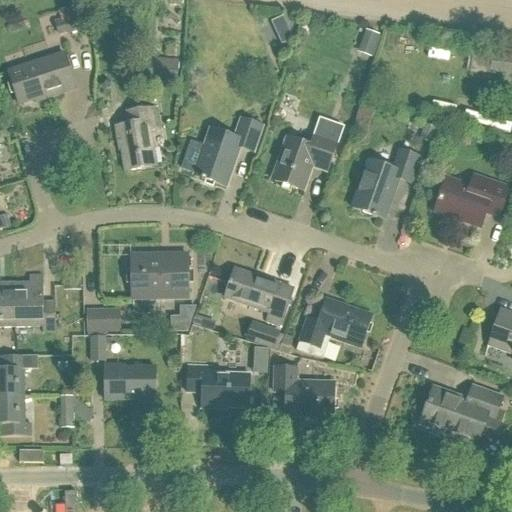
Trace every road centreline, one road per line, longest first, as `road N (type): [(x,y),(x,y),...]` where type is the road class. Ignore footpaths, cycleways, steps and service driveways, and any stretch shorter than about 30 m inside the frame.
road 1 (residential): [(50,231),(93,219),(194,220),(321,242),(422,273)]
road 2 (residential): [(353,488),(243,478),(0,479)]
road 3 (residential): [(353,488),(422,273)]
road 4 (residential): [(50,231),(34,163),(42,145),(88,131)]
